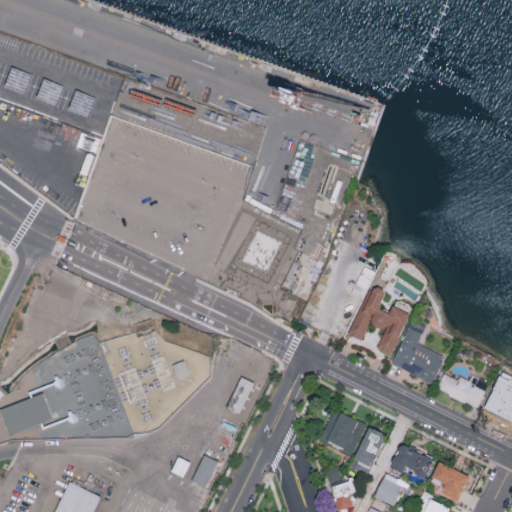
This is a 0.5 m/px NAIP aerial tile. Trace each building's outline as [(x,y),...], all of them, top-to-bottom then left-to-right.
[(204,103),(222,108),(226,91),(208,86),(204,103)] [(224,111),(241,114),(245,92),(229,89),(224,111)] [(374,290),(379,288),(383,290),(385,295),(381,306),(382,310),(390,314),(393,306),(411,315),(391,356),(377,349),(387,328),(384,329),(381,329),(377,328),(374,326),(373,323),(371,322),(361,341),(348,334),(363,305),(366,307),(374,290)] [(409,328),(422,334),(417,344),(444,357),(431,385),(391,365),(409,328)] [(51,416),(75,408),(57,358),(77,351),(80,360),(97,354),(101,367),(107,365),(96,334),(66,345),(68,349),(30,362),(34,372),(41,369),(46,384),(28,390),(30,396),(42,392),(51,416)] [(444,375),(458,381),(460,377),(469,382),(472,375),(491,384),(478,411),(449,397),(451,394),(438,388),(444,375)] [(225,407),(239,413),(254,382),(241,376),(225,407)] [(503,380),(495,396),(490,393),(481,412),(503,422),(504,419),(501,417),(504,411),(511,408),(511,388),(511,384),(503,380)] [(0,408),(0,411),(9,435),(51,419),(41,393),(0,408)] [(366,425),(335,410),(319,443),(350,457),(366,425)] [(369,473),(385,434),(367,426),(351,466),(369,473)] [(424,477),(433,458),(399,444),(389,466),(403,471),(404,469),(424,477)] [(431,477),(443,482),(439,492),(458,500),(469,475),(437,461),(431,477)] [(374,496),(393,505),(404,481),(384,472),(374,496)] [(91,511),(99,495),(66,481),(52,511),(91,511)] [(353,481),(331,488),(338,511),(341,511),(354,507),(350,495),(356,492),(353,481)] [(446,511),(449,507),(429,498),(422,511),(446,511)]
